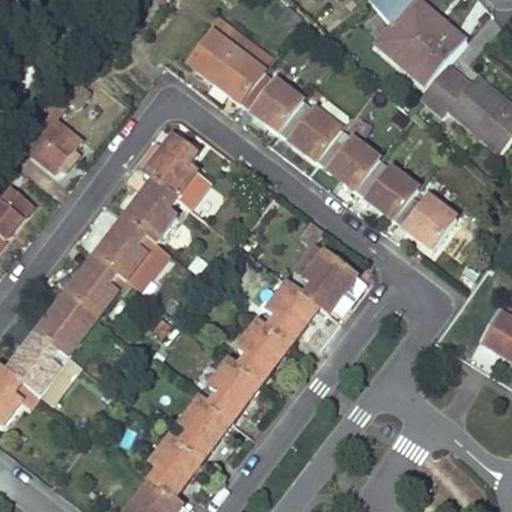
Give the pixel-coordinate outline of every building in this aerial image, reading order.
[(150,0),(137,17),(148,26),(165,6),(162,2),(163,0),(150,0)] [(437,24),(415,6),(378,47),(428,91),(449,67),(467,45),(440,21),(437,24)] [(219,23),(185,65),(195,74),(206,61),(201,55),(216,39),(265,77),(273,65),(219,23)] [(227,97),(240,108),(265,77),(216,39),(201,55),(206,61),(195,74),(215,89),(219,84),(231,93),(227,97)] [(450,111),(500,155),(511,141),(511,107),(479,78),(472,86),(449,67),(428,91),(420,99),(443,119),(450,111)] [(303,106),(265,77),(240,108),(252,117),(258,112),(269,122),(265,126),(279,137),(296,114),(303,106)] [(89,102),(80,112),(93,124),(102,114),(89,102)] [(310,124),(296,114),(279,137),(291,146),(295,142),(307,150),(303,155),(316,167),(335,142),(341,135),(316,115),(310,124)] [(83,148),(50,120),(23,153),(56,180),(83,148)] [(178,203),(190,213),(211,186),(189,169),(197,159),(174,141),(166,151),(159,146),(140,169),(147,175),(145,178),(154,185),(178,203)] [(347,152),(335,142),(316,167),(329,176),(333,171),(346,181),(342,185),(355,197),(374,172),(380,164),(355,144),(347,152)] [(385,182),(374,172),(355,197),(367,205),(372,200),(384,211),(380,214),(394,225),(411,202),(419,193),(393,173),(385,182)] [(136,209),(125,224),(157,248),(177,222),(168,215),(178,203),(154,185),(145,198),(150,202),(140,213),(136,209)] [(0,250),(35,208),(13,190),(0,205),(0,250)] [(423,209),(411,202),(394,225),(406,235),(410,230),(421,239),(417,243),(431,254),(457,222),(430,200),(423,209)] [(105,249),(95,262),(127,285),(157,248),(125,224),(114,237),(119,242),(110,253),(105,249)] [(312,224),(301,241),(311,249),(323,233),(312,224)] [(298,276),(288,287),(320,312),(329,318),(338,307),(344,314),(365,287),(325,256),(305,282),(298,276)] [(77,287),(66,300),(99,325),(119,299),(121,300),(130,288),(127,285),(95,262),(85,274),(91,280),(81,289),(77,287)] [(189,310),(196,281),(173,276),(166,305),(189,310)] [(275,321),(267,331),(291,350),(300,339),(295,336),(304,324),(309,327),(320,312),(288,287),(267,314),(275,321)] [(48,324),(38,337),(62,356),(70,362),(99,325),(66,300),(56,313),(61,318),(53,328),(48,324)] [(511,313),(505,309),(481,350),(497,360),(501,354),(511,361),(511,313)] [(247,361),(237,369),(261,389),(272,376),(268,372),(277,360),(280,363),(291,350),(267,331),(259,325),(238,353),(247,361)] [(18,365),(8,378),(23,389),(40,402),(62,375),(52,368),(62,356),(38,337),(28,351),(33,356),(23,368),(18,365)] [(219,398),(208,409),(232,427),(241,416),(236,413),(246,400),(250,402),(261,389),(237,369),(230,364),(209,391),(219,398)] [(0,430),(2,432),(23,405),(33,412),(40,402),(23,389),(8,378),(0,371),(0,430)] [(189,435),(179,446),(203,465),(213,453),(209,449),(219,436),(223,439),(232,427),(208,409),(200,402),(180,428),(189,435)] [(161,475),(151,486),(173,503),(184,492),(179,488),(190,475),(193,478),(203,465),(179,446),(171,441),(151,467),(161,475)] [(185,511),(173,503),(151,486),(130,511),(185,511)]
